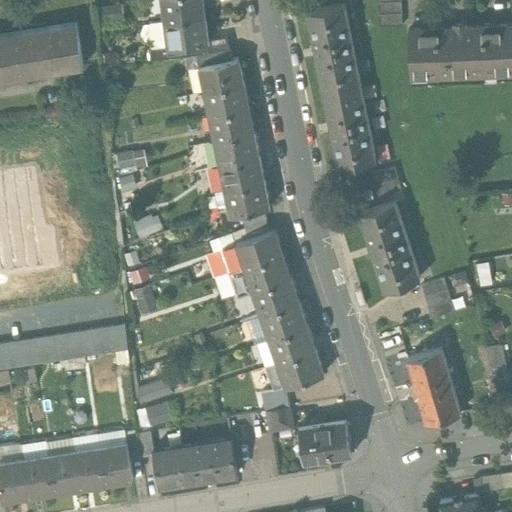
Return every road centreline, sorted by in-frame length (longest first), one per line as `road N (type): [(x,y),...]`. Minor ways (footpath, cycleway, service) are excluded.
road 1 (residential): [(390,469),(301,182),(268,0)]
road 2 (residential): [(390,469),(158,511)]
road 3 (residential): [(511,448),(390,469)]
